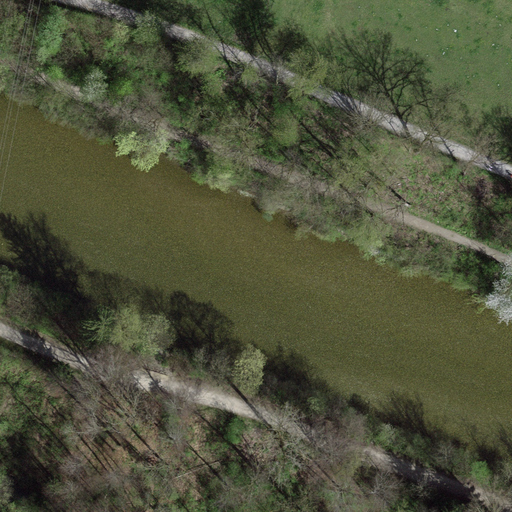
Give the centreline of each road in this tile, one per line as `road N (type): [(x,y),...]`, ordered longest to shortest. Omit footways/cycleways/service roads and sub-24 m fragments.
road 1 (track): [(496,511),(483,495),(0,330)]
road 2 (track): [(97,0),(315,69),(511,165)]
